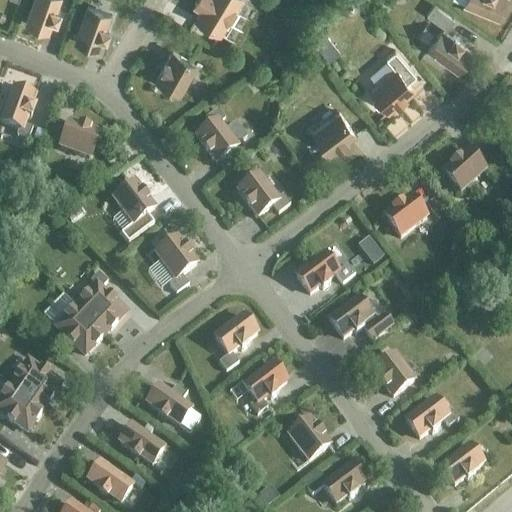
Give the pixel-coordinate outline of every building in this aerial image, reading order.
[(33,0),(25,23),(47,31),(51,18),(55,20),(58,11),(55,9),(58,0),(33,0)] [(201,9),(195,19),(218,33),(226,21),(231,24),(238,12),(233,9),(234,9),(233,9),(238,0),(196,0),(194,4),(201,9)] [(465,0),(464,4),(497,18),(504,0),(465,0)] [(381,4),(375,11),(384,19),(390,13),(381,4)] [(426,15),(446,30),(454,20),(433,5),(426,15)] [(87,7),(75,41),(96,49),(101,36),(104,38),(108,29),(104,27),(108,15),(87,7)] [(451,39),(441,31),(427,50),(456,71),(470,52),(459,44),(461,41),(454,36),(451,39)] [(325,36),(314,45),(327,61),(338,52),(325,36)] [(372,98),(372,102),(377,108),(380,108),(383,106),(387,111),(396,104),(404,98),(404,97),(412,90),(401,77),(410,69),(394,51),(385,59),(395,70),(370,91),(375,96),(372,98)] [(155,81),(179,94),(195,65),(172,52),(166,62),(161,70),(161,71),(155,81)] [(310,74),(323,64),(315,54),(303,65),(310,74)] [(13,91),(1,125),(18,131),(16,138),(28,142),(32,131),(24,128),(27,120),(30,122),(34,113),(30,111),(35,99),(13,91)] [(225,133),(219,126),(225,122),(217,111),(205,120),(211,128),(196,139),(203,149),(209,157),(209,156),(216,166),(237,150),(236,148),(246,140),(235,125),(225,133)] [(345,141),(354,135),(338,113),(312,133),(328,154),(337,147),(337,148),(345,142),(345,141)] [(69,125),(59,150),(90,161),(99,136),(89,132),(79,128),(79,129),(69,125)] [(33,136),(30,144),(38,148),(41,140),(33,136)] [(118,163),(111,152),(105,156),(111,167),(118,163)] [(451,168),(442,175),(460,195),(485,173),(467,153),(458,161),(451,168)] [(249,174),(253,181),(265,173),(260,166),(249,174)] [(282,197),(277,201),(259,178),(237,194),(244,203),(250,211),(257,220),(272,209),(278,216),(290,207),(282,197)] [(133,227),(120,237),(128,247),(148,231),(141,222),(154,211),(147,202),(141,194),(134,185),(113,201),(133,227)] [(38,199),(29,205),(35,215),(44,208),(38,199)] [(393,212),(384,219),(400,240),(426,220),(410,199),(401,206),(393,212)] [(433,200),(425,206),(437,222),(445,216),(433,200)] [(74,206),(60,217),(68,226),(82,216),(74,206)] [(182,278),(196,267),(189,257),(190,257),(184,249),(183,250),(176,240),(155,257),(175,283),(169,287),(176,296),(188,287),(182,278)] [(347,268),(338,275),(324,257),(296,279),(309,297),(320,289),(322,292),(330,286),(328,283),(335,278),(342,287),(354,277),(347,268)] [(76,309),(105,337),(110,332),(110,333),(117,326),(116,325),(125,316),(114,305),(115,304),(108,298),(100,291),(107,284),(98,275),(90,283),(96,289),(87,298),(86,297),(80,303),(81,304),(76,309)] [(376,325),(371,320),(358,302),(329,323),(343,342),(353,334),(356,337),(363,331),(365,333),(364,334),(372,344),(392,329),(385,319),(376,325)] [(101,341),(105,337),(76,309),(72,313),(71,313),(65,319),(65,320),(56,330),(67,341),(66,341),(73,348),(74,347),(85,358),(94,348),(95,349),(101,342),(101,341)] [(231,356),(239,351),(241,354),(249,348),(246,345),(257,337),(243,318),(214,340),(228,359),(219,366),(226,375),(238,365),(231,356)] [(59,350),(44,340),(39,348),(53,358),(59,350)] [(385,390),(392,400),(414,383),(394,357),(373,373),(380,383),(379,383),(385,391),(385,390)] [(11,387),(44,410),(47,405),(48,406),(54,398),(53,398),(60,386),(48,378),(48,377),(41,371),(40,372),(28,364),(20,375),(19,374),(14,381),(15,382),(11,387)] [(272,367),(244,389),(255,403),(249,408),(257,418),(267,410),(262,403),(268,399),(270,402),(278,396),(276,393),(286,385),(272,367)] [(40,416),(44,410),(11,387),(7,393),(6,392),(1,399),(2,400),(0,402),(0,415),(7,420),(6,421),(13,426),(14,425),(27,434),(35,423),(36,424),(41,416),(40,416)] [(191,413),(180,405),(187,395),(176,388),(169,398),(158,390),(146,406),(158,415),(157,417),(165,422),(166,420),(179,429),(191,413)] [(450,412),(445,416),(434,401),(405,423),(419,441),(429,433),(432,436),(439,431),(437,428),(443,423),(448,430),(458,422),(450,412)] [(309,422),(288,438),(308,464),(329,448),(322,439),(316,431),(309,422)] [(139,459),(152,468),(163,452),(130,429),(119,445),(131,454),(130,456),(137,461),(139,459)] [(236,432),(225,440),(234,451),(244,443),(236,432)] [(469,448),(440,470),(454,488),(465,480),(467,484),(475,478),(472,475),(483,467),(469,448)] [(99,467),(87,483),(100,492),(98,494),(106,499),(107,497),(120,506),(132,490),(99,467)] [(311,498),(322,489),(336,507),(346,499),(349,503),(356,497),(354,494),(364,486),(351,467),(327,485),(320,476),(303,488),(311,498)] [(145,484),(135,477),(129,486),(139,492),(145,484)] [(185,492),(174,484),(168,494),(179,501),(185,492)] [(279,501),(270,489),(258,498),(267,509),(279,501)]
